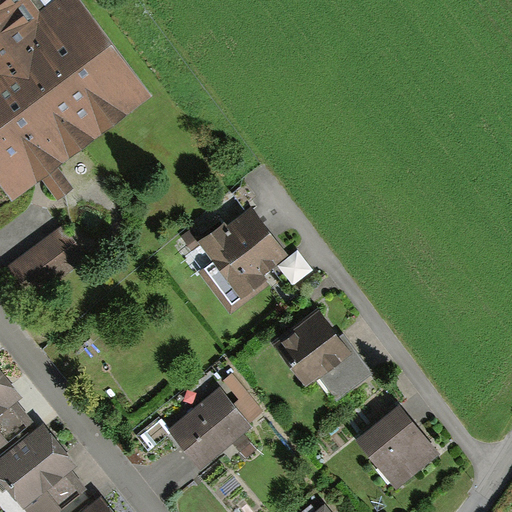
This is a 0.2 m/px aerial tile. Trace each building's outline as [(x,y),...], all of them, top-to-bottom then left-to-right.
[(0,0),(0,184),(12,200),(41,178),(57,166),(153,94),(81,0),(0,0)] [(57,166),(41,178),(58,200),(73,188),(57,166)] [(277,261),(288,252),(250,203),(229,219),(225,213),(196,235),(212,256),(196,268),(230,312),(272,281),(266,273),(279,264),(277,261)] [(61,225),(7,264),(30,297),(84,258),(61,225)] [(294,283),(315,268),(300,248),(279,262),(294,283)] [(319,304),(275,338),(308,382),(320,373),(338,395),(373,368),(353,342),(350,344),(344,336),(319,304)] [(232,371),(168,424),(200,463),(251,422),(248,418),(262,408),(232,371)] [(0,375),(0,439),(25,421),(8,398),(14,394),(0,375)] [(401,398),(357,433),(398,483),(419,466),(441,448),(401,398)] [(40,423),(0,453),(0,472),(21,499),(32,491),(47,511),(50,511),(81,489),(65,467),(70,462),(40,423)] [(110,511),(98,495),(75,511),(110,511)] [(333,511),(324,500),(309,511),(333,511)]
